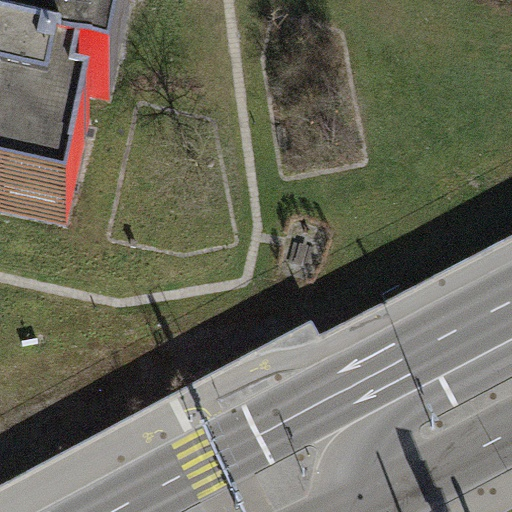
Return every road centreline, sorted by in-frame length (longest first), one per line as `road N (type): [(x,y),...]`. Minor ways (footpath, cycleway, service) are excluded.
road 1 (primary): [(363,385),(119,511)]
road 2 (primary): [(349,511),(511,429)]
road 3 (primary): [(511,310),(363,385)]
road 4 (secondary): [(363,385),(343,511)]
